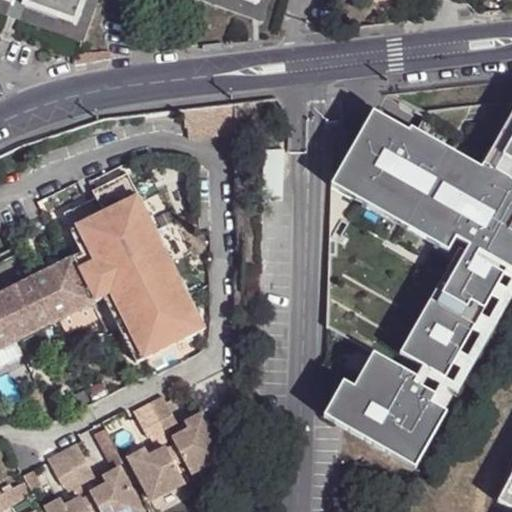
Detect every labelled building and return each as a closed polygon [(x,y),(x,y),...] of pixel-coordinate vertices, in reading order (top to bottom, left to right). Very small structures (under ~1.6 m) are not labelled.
[(3,0),(0,0),(0,14),(14,20),(84,45),(99,0),(201,0),(226,9),(265,22),(273,2),(266,0),(259,0),(258,4),(247,0),(85,0),(76,26),(25,8),(13,3),(3,0)] [(28,0),(25,8),(76,26),(85,0),(28,0)] [(248,101),(196,107),(198,125),(201,125),(202,137),(248,131),(248,101)] [(407,136),(371,114),(364,124),(340,126),(341,136),(342,151),(330,151),(330,189),(374,213),(381,203),(432,231),(425,242),(447,254),(455,241),(467,248),(467,249),(511,274),(511,137),(487,184),(427,150),(430,144),(479,171),(511,112),(511,102),(426,113),(414,135),(409,132),(407,136)] [(511,112),(479,171),(430,144),(427,150),(487,184),(511,137),(511,112)] [(73,259),(73,260),(95,303),(103,299),(136,365),(206,330),(140,203),(126,175),(91,193),(95,200),(64,215),(76,238),(74,240),(81,254),(81,255),(77,257),(73,259)] [(381,203),(374,213),(425,242),(432,231),(381,203)] [(511,296),(511,274),(467,249),(464,255),(502,277),(511,282),(506,291),(497,286),(490,299),(499,303),(488,321),(480,317),(471,333),(479,338),(467,360),(459,355),(452,367),(461,372),(453,386),(444,381),(422,369),(416,381),(409,394),(422,400),(426,393),(421,390),(426,380),(439,387),(449,393),(456,397),(511,296)] [(464,255),(458,252),(448,269),(460,276),(451,293),(439,287),(429,304),(441,310),(431,327),(420,321),(410,338),(421,345),(411,363),(422,369),(444,381),(452,367),(459,355),(471,333),(480,317),(490,299),(497,286),(502,277),(464,255)] [(0,350),(95,303),(73,260),(73,259),(0,294),(0,350)] [(460,276),(448,269),(439,287),(451,293),(460,276)] [(441,310),(429,304),(420,321),(431,327),(441,310)] [(421,345),(410,338),(400,357),(411,363),(421,345)] [(453,402),(452,401),(445,414),(430,406),(435,398),(434,397),(426,393),(422,400),(409,394),(416,381),(373,356),(363,374),(376,381),(366,398),(353,391),(333,427),(390,458),(396,447),(420,461),(453,402)] [(376,381),(363,374),(353,391),(366,398),(376,381)] [(333,427),(353,391),(343,385),(323,421),(333,427)] [(449,393),(439,387),(434,397),(435,398),(430,406),(445,414),(452,401),(446,398),(449,393)] [(161,398),(147,404),(161,431),(174,424),(161,398)] [(147,404),(134,411),(148,438),(161,431),(147,404)] [(201,415),(184,424),(188,431),(172,440),(190,476),(223,459),(201,415)] [(64,450),(83,488),(98,480),(79,442),(64,450)] [(396,447),(390,458),(415,472),(420,461),(396,447)] [(150,502),(184,485),(165,449),(150,457),(146,450),(128,459),(150,502)] [(71,494),(83,488),(64,450),(49,458),(62,485),(65,483),(71,494)] [(108,484),(91,493),(100,511),(140,511),(144,511),(122,468),(104,477),(108,484)] [(511,511),(511,476),(498,503),(511,509),(511,511)] [(0,496),(0,511),(6,511),(6,510),(26,501),(22,493),(10,499),(7,493),(0,496)] [(62,498),(46,506),(48,511),(89,511),(82,497),(66,505),(62,498)]
